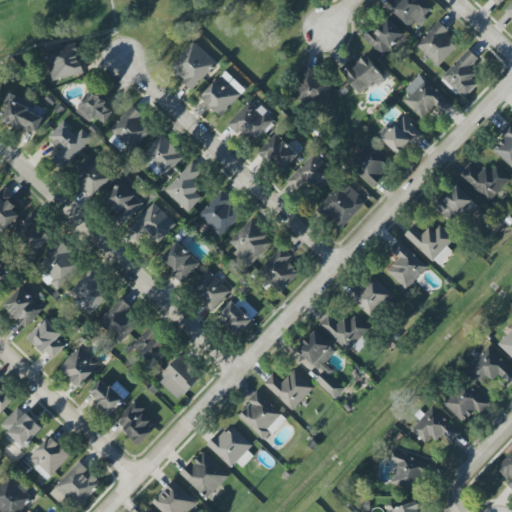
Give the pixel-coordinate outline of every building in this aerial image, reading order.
[(418,25),(432,10),(421,0),(390,0),(384,7),(407,29),(415,21),(418,25)] [(373,29),(364,38),(384,57),(405,34),(388,19),(376,32),(373,29)] [(415,46),(438,67),(459,44),(436,23),(415,46)] [(169,68),(192,90),(216,64),(193,42),(169,68)] [(46,49),(51,79),(82,75),(78,45),(46,49)] [(441,77),(464,99),(477,84),(472,79),(476,74),(470,68),(478,58),(468,49),(441,77)] [(340,69),(359,95),(383,76),(367,56),(354,66),(350,61),(340,69)] [(327,105),(330,81),(315,78),(316,69),(302,67),(297,100),(327,105)] [(405,90),(409,94),(403,100),(422,118),(433,106),(442,114),(452,104),(419,74),(405,90)] [(220,116),(241,94),(221,75),(200,97),(220,116)] [(104,106),(107,101),(90,90),(75,112),(91,123),(95,117),(105,124),(113,112),(104,106)] [(2,119),(36,134),(43,117),(28,111),(32,102),(13,94),(2,119)] [(229,121),(251,144),(275,121),(261,106),(258,109),(250,101),(229,121)] [(109,129),(131,151),(151,132),(141,121),(144,118),(133,106),(109,129)] [(406,115),(381,138),(398,156),(423,133),(406,115)] [(81,129),(77,133),(63,120),(47,138),(61,150),(53,158),(64,168),(91,138),(81,129)] [(511,167),(511,124),(510,123),(501,133),(505,137),(493,150),(511,167)] [(280,173),(298,156),(277,133),(259,150),(280,173)] [(183,156),(160,135),(143,154),(151,161),(148,164),(163,178),(183,156)] [(393,164),(370,142),(349,165),(372,186),(393,164)] [(287,181),(297,189),(307,177),(321,189),(336,173),(313,153),(287,181)] [(95,196),(111,175),(86,156),(70,178),(95,196)] [(201,198),(195,192),(200,187),(193,180),(202,171),(192,162),(165,190),(188,212),(201,198)] [(479,174),(469,165),(460,175),(489,202),(510,180),(496,166),(490,172),(485,168),(479,174)] [(136,197),(142,191),(126,177),(103,202),(125,223),(143,203),(136,197)] [(342,228),(366,202),(343,181),(320,207),(342,228)] [(480,207),(457,186),(444,200),(440,197),(434,204),(460,228),(480,207)] [(0,194),(0,235),(21,216),(8,201),(14,195),(7,188),(0,194)] [(242,213),(220,192),(197,217),(220,237),(242,213)] [(158,243),(176,224),(153,203),(128,230),(138,239),(145,231),(158,243)] [(13,230),(34,253),(52,237),(31,214),(13,230)] [(248,268),(273,242),(250,220),(229,242),(237,250),(233,253),(248,268)] [(454,239),(437,223),(425,236),(414,226),(405,235),(438,266),(452,251),(447,246),(454,239)] [(427,267),(399,240),(389,250),(399,258),(387,271),(406,289),(427,267)] [(200,263),(177,241),(161,258),(184,280),(200,263)] [(60,243),(38,266),(60,286),(82,263),(60,243)] [(300,273),(286,261),(290,256),(281,247),(258,272),(281,293),(300,273)] [(0,286),(4,288),(12,269),(0,264),(0,286)] [(190,288),(212,310),(230,291),(207,270),(190,288)] [(68,293),(91,314),(112,292),(90,271),(68,293)] [(373,318),(393,294),(370,274),(349,298),(373,318)] [(43,310),(21,287),(3,305),(24,328),(43,310)] [(98,322),(121,343),(141,321),(117,300),(98,322)] [(319,325),(348,352),(353,347),(358,352),(367,342),(363,338),(370,330),(352,313),(340,326),(328,314),(319,325)] [(51,360),(64,346),(57,339),(63,333),(46,318),(28,337),(51,360)] [(154,367),(170,351),(148,328),(132,344),(154,367)] [(511,329),(498,344),(511,357),(511,329)] [(344,388),(330,375),(334,370),(326,362),(337,351),(315,331),(297,350),(322,374),(315,381),(334,399),(344,388)] [(100,364),(80,345),(59,368),(79,387),(100,364)] [(482,384),(488,377),(492,381),(498,375),(508,383),(511,378),(511,368),(488,347),(467,370),(482,384)] [(179,400),(202,375),(179,356),(157,381),(179,400)] [(272,373),(263,384),(292,411),(313,388),(294,370),(282,382),(272,373)] [(130,393),(117,380),(110,388),(100,379),(88,393),(111,414),(130,393)] [(463,422),(475,410),(479,414),(489,404),(464,380),(443,403),(463,422)] [(0,414),(13,401),(0,388),(0,414)] [(238,416),(265,441),(286,418),(256,391),(247,401),(251,404),(238,416)] [(140,444),(157,426),(143,413),(147,409),(136,399),(115,421),(140,444)] [(0,426),(24,448),(42,428),(18,406),(0,426)] [(411,429),(427,445),(439,432),(452,444),(461,434),(432,406),(411,429)] [(257,452),(228,425),(208,447),(231,468),(236,462),(242,468),(257,452)] [(48,478),(71,454),(50,434),(27,458),(48,478)] [(397,463),(390,483),(418,492),(428,463),(392,451),(389,460),(397,463)] [(229,476),(203,452),(192,465),(189,463),(180,473),(207,499),(229,476)] [(511,484),(511,452),(496,467),(511,484)] [(0,486),(0,511),(19,511),(33,499),(11,476),(0,486)] [(152,503),(161,511),(187,511),(197,503),(173,480),(152,503)] [(394,511),(422,511),(418,500),(393,509),(394,511)]
